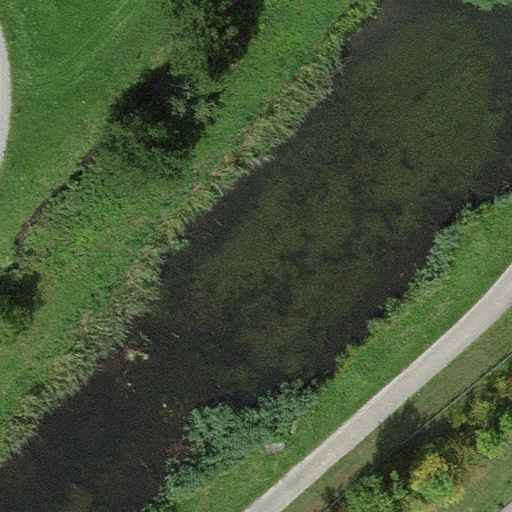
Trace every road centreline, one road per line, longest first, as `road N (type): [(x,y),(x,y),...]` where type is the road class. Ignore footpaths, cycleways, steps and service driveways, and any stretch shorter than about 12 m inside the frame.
road 1 (track): [(511,271),(256,511)]
road 2 (track): [(22,0),(32,102),(0,207)]
